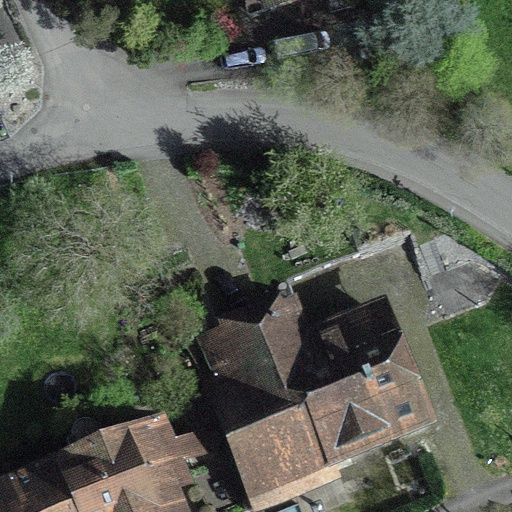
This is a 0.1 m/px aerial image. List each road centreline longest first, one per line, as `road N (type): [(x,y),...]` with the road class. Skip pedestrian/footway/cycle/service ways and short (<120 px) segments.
road 1 (residential): [(511,218),(409,161),(308,126),(208,116),(92,127)]
road 2 (residential): [(37,0),(92,127)]
